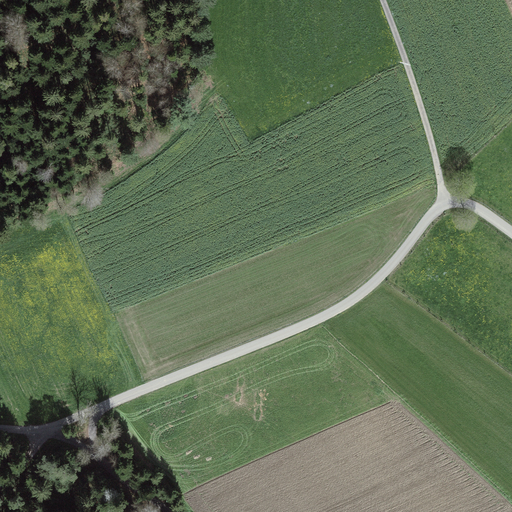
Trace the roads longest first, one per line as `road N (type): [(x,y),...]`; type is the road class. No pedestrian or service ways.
road 1 (unclassified): [(511,232),(475,206),(448,202),(345,305),(96,409)]
road 2 (track): [(382,0),(448,202)]
road 3 (unclassified): [(96,409),(94,449),(102,461),(172,511)]
